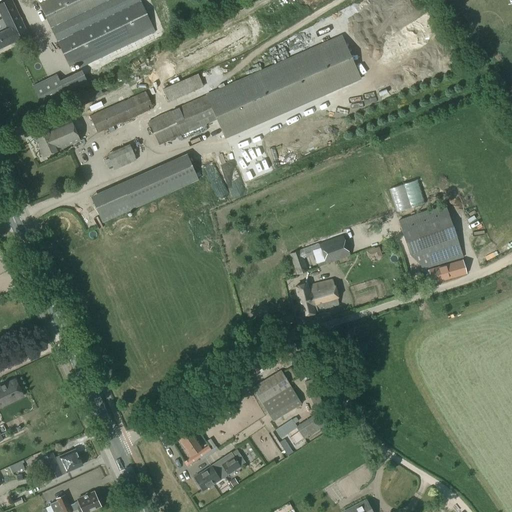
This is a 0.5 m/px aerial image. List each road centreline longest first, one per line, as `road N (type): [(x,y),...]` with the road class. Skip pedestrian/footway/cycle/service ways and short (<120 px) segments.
road 1 (unclassified): [(140,432),(284,334),(480,274)]
road 2 (track): [(0,146),(147,82),(187,58),(205,31),(258,0)]
road 3 (secondary): [(114,447),(0,195)]
road 4 (track): [(462,511),(374,445),(343,397),(317,325)]
